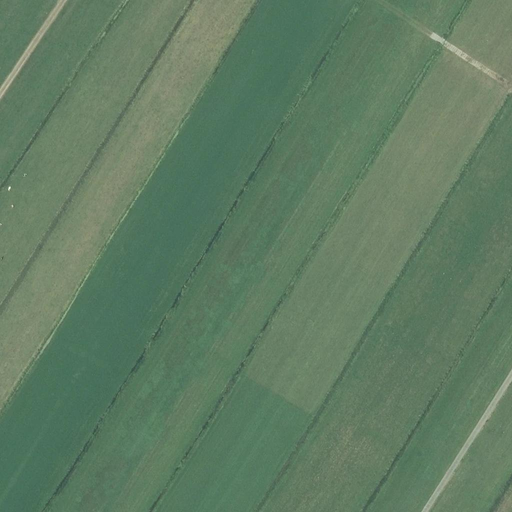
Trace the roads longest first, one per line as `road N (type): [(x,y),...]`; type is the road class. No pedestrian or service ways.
road 1 (track): [(511,373),(424,511)]
road 2 (track): [(377,0),(511,87)]
